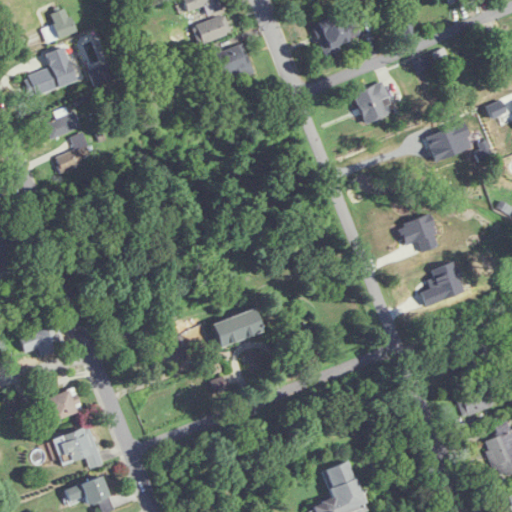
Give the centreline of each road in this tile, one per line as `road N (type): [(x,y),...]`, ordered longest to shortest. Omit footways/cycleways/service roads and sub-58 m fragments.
road 1 (residential): [(466,511),(262,0)]
road 2 (residential): [(0,119),(160,511)]
road 3 (residential): [(136,452),(399,344)]
road 4 (residential): [(298,90),(511,4)]
